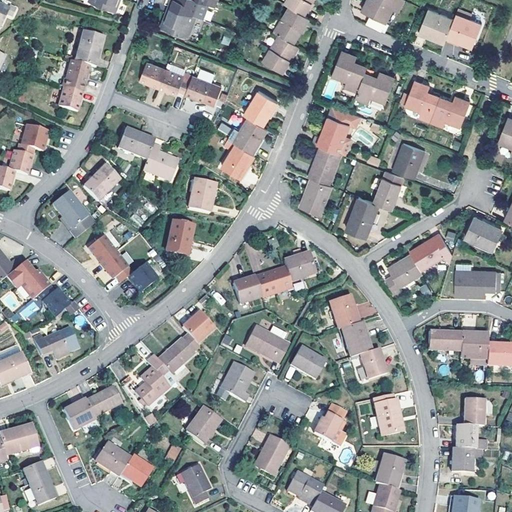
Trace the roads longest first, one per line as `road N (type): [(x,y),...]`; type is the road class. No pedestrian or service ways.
road 1 (residential): [(130,337),(224,253),(262,199)]
road 2 (residential): [(262,199),(336,22)]
road 3 (residential): [(511,91),(336,22)]
road 4 (residential): [(424,511),(428,422),(398,328)]
road 5 (residential): [(272,511),(234,492),(228,465),(260,406),(287,402)]
road 6 (residential): [(12,227),(76,157),(107,95)]
road 7 (residential): [(130,337),(66,262),(12,227)]
road 8 (residential): [(355,267),(482,185)]
road 9 (residential): [(35,397),(80,503),(105,500)]
road 10 (residential): [(398,328),(444,305),(511,317)]
